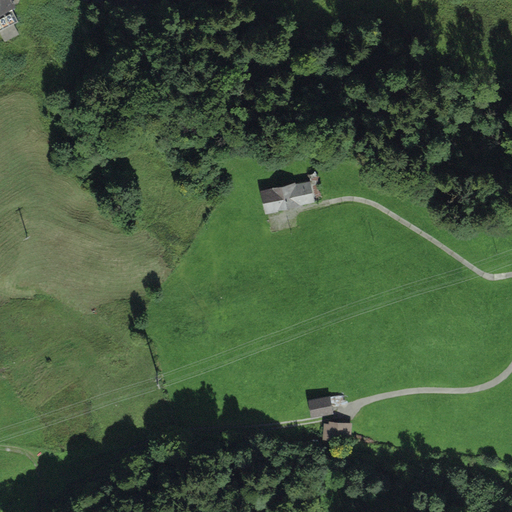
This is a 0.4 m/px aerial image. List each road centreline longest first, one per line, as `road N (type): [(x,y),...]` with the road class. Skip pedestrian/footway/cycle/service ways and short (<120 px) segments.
road 1 (track): [(34,511),(96,467),(169,430),(312,424),(393,396),(503,380),(511,367)]
road 2 (track): [(511,276),(496,278),(364,200),(273,218)]
